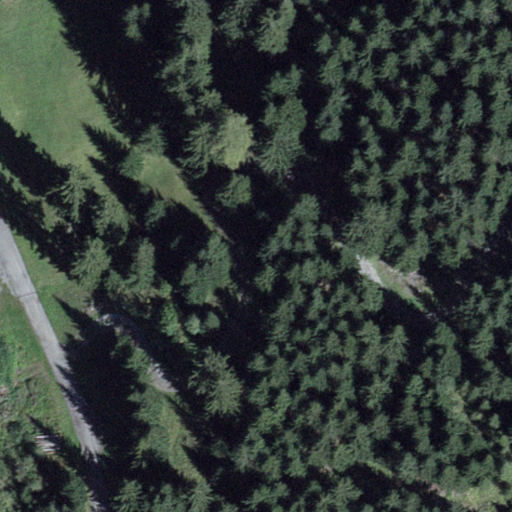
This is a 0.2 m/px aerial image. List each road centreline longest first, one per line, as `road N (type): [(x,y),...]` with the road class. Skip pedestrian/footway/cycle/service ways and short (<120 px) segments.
road 1 (track): [(63,370),(106,323),(130,324),(154,372),(179,386),(209,375),(246,315),(250,280),(240,243),(212,209),(215,188),(244,169),(276,165),(313,183),(390,306),(420,320),(443,310),(496,246),(511,211)]
road 2 (track): [(96,511),(93,453),(0,224)]
